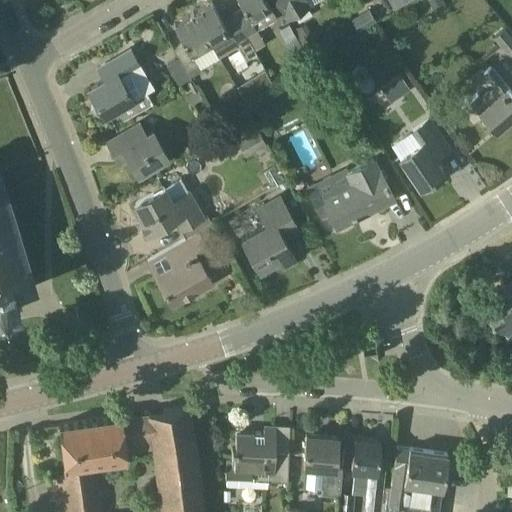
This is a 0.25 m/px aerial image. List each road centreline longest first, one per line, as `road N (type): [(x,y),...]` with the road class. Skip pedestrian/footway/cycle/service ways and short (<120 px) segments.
road 1 (residential): [(141,368),(25,56)]
road 2 (residential): [(429,396),(226,383),(208,377),(195,351)]
road 3 (tertiary): [(195,351),(378,282)]
road 4 (tertiary): [(378,282),(511,204)]
road 5 (tertiary): [(0,406),(141,368)]
road 6 (residential): [(429,396),(378,282)]
